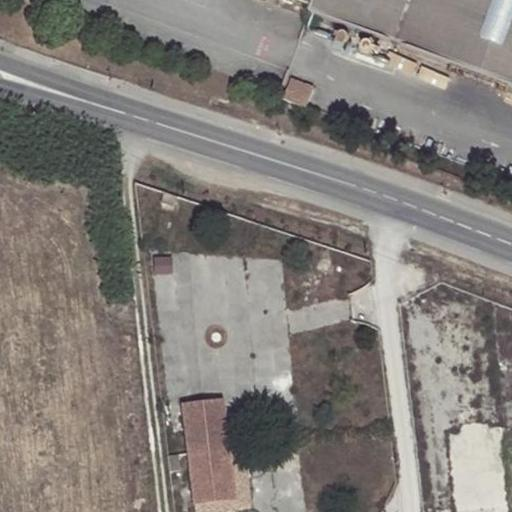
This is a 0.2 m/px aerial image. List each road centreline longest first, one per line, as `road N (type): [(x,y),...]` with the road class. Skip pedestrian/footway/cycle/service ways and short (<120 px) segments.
road 1 (track): [(162,511),(125,167),(140,125)]
road 2 (unknown): [(511,121),(194,1)]
road 3 (tertiary): [(98,112),(402,202)]
road 4 (unclassified): [(402,202),(384,256),(414,511)]
